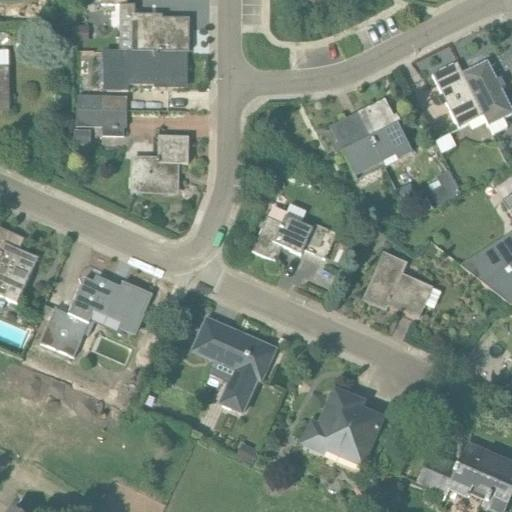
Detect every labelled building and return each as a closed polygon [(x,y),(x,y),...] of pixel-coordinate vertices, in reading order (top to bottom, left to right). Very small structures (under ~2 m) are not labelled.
[(127,54),(189,55),(189,21),(163,20),(163,16),(119,16),(119,53),(127,53),(127,54)] [(72,44),(88,44),(89,28),(72,27),(72,44)] [(154,87),(154,88),(184,88),(184,55),(189,55),(127,54),(127,87),(154,87)] [(462,76),(483,119),(488,129),(511,117),(511,114),(487,63),(462,76)] [(459,131),(483,119),(462,76),(457,65),(432,78),(459,131)] [(126,113),(127,99),(78,98),(76,112),(100,113),(126,113)] [(384,169),(411,155),(384,102),(356,116),(384,169)] [(126,113),(100,113),(76,112),(75,130),(102,131),(102,140),(124,140),(124,130),(126,130),(126,113)] [(356,183),(384,169),(356,116),(329,130),(337,146),(334,147),(338,156),(341,154),(356,183)] [(74,147),(90,147),(90,133),(74,132),(74,147)] [(158,159),(133,159),(132,195),(165,195),(165,185),(176,185),(177,167),(188,167),(188,140),(158,139),(158,159)] [(30,148),(27,161),(40,164),(43,152),(30,148)] [(259,155),(265,164),(276,157),(269,148),(259,155)] [(461,196),(449,173),(437,179),(442,188),(449,203),(461,196)] [(416,199),(410,186),(397,192),(403,205),(416,199)] [(433,204),(429,197),(416,203),(420,211),(433,204)] [(511,197),(503,204),(511,218),(511,197)] [(300,258),(303,251),(325,261),(336,235),(314,225),(311,231),(284,219),(281,226),(267,220),(251,255),(275,265),(281,250),(300,258)] [(0,257),(7,243),(10,235),(0,230),(0,257)] [(510,310),(511,308),(511,234),(460,268),(510,310)] [(10,235),(7,243),(0,257),(0,307),(3,309),(6,302),(17,307),(37,261),(20,253),(25,242),(10,235)] [(402,276),(407,265),(385,255),(363,304),(385,313),(388,305),(399,310),(398,313),(417,322),(432,289),(402,276)] [(145,318),(143,318),(152,298),(122,285),(117,296),(107,291),(107,290),(107,289),(107,288),(106,287),(106,286),(105,285),(103,284),(102,284),(101,284),(100,284),(99,284),(99,285),(98,285),(97,286),(84,281),(69,316),(55,310),(40,345),(74,360),(85,336),(89,338),(95,324),(91,322),(94,314),(121,326),(118,331),(136,339),(145,318)] [(258,385),(260,385),(275,352),(230,332),(231,330),(206,319),(202,329),(203,329),(192,355),(233,374),(218,407),(243,419),(258,385)] [(136,360),(140,374),(152,371),(148,357),(136,360)] [(326,454),(362,469),(382,422),(348,407),(351,400),(334,392),(318,428),(311,425),(301,447),(325,457),(326,454)] [(242,445),(237,457),(236,459),(253,466),(254,464),(259,453),(242,445)] [(417,485),(447,498),(450,493),(468,501),(469,497),(484,503),(481,511),(483,511),(504,511),(511,495),(511,468),(466,449),(457,469),(456,468),(453,473),(428,462),(417,485)]
